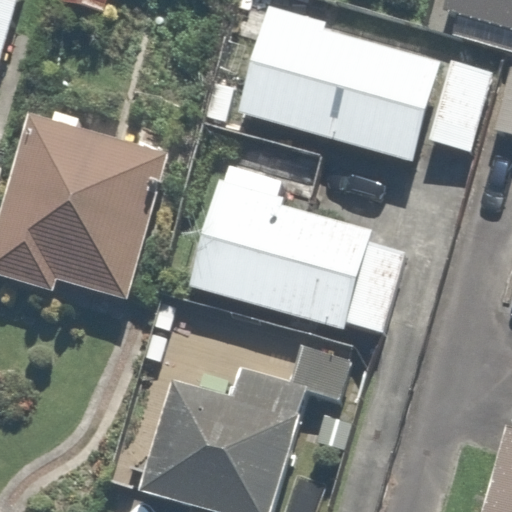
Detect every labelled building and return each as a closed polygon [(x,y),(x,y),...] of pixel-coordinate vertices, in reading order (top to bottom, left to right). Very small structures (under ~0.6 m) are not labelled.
[(0,0),(0,84),(25,0),(0,0)] [(124,26),(130,0),(57,0),(55,9),(124,26)] [(511,0),(452,0),(447,16),(511,35),(511,0)] [(431,142),(477,155),(496,87),(264,20),(236,118),(422,172),(431,142)] [(511,78),(497,139),(511,142),(511,78)] [(179,141),(36,105),(0,248),(0,280),(136,314),(179,141)] [(299,176),(229,162),(200,303),(387,341),(408,238),(291,214),(299,176)] [(181,511),(276,511),(311,389),(346,399),(357,361),(299,344),(288,383),(237,368),(226,405),(168,389),(137,500),(181,511)] [(511,511),(511,436),(510,436),(489,511),(511,511)]
